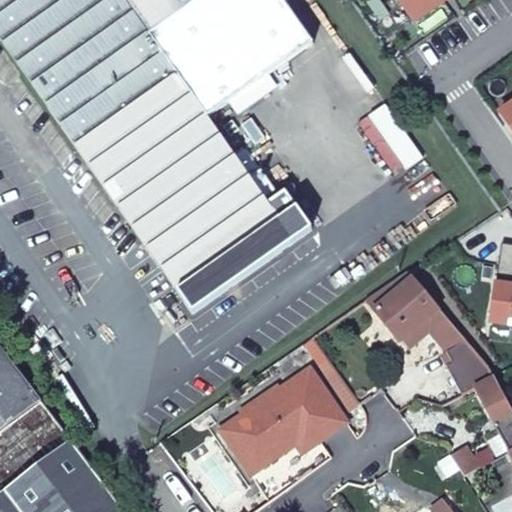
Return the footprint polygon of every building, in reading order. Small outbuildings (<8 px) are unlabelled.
[(0,0),(0,34),(197,312),(316,229),(301,208),(283,220),(267,199),(278,191),(249,149),(239,156),(212,119),(239,101),(230,89),(218,98),(212,89),(198,98),(155,38),(192,12),(209,0),(0,0)] [(319,44),(287,0),(209,0),(192,12),(155,38),(198,98),(212,89),(218,98),(230,89),(239,101),(319,44)] [(395,0),(413,25),(448,0),(395,0)] [(511,106),(501,115),(511,130),(511,106)] [(511,277),(511,244),(505,243),(501,276),(511,277)] [(450,353),(472,392),(478,390),(479,390),(500,379),(493,366),(414,274),(373,302),(406,342),(408,340),(422,330),(431,337),(435,332),(456,349),(450,353)] [(511,289),(499,288),(495,321),(511,323),(511,289)] [(431,337),(422,330),(408,340),(414,348),(431,337)] [(0,435),(45,401),(0,341),(0,435)] [(324,442),(352,423),(316,369),(268,398),(264,404),(249,411),(248,415),(225,431),(256,476),(318,433),(324,442)] [(511,402),(500,379),(479,390),(503,435),(492,441),(501,457),(511,451),(511,452),(511,402)] [(129,511),(75,440),(0,496),(0,511),(129,511)] [(483,469),(472,450),(458,459),(468,476),(483,469)] [(331,451),(246,511),(261,511),(336,458),(331,451)] [(456,511),(448,501),(436,511),(437,511),(456,511)]
